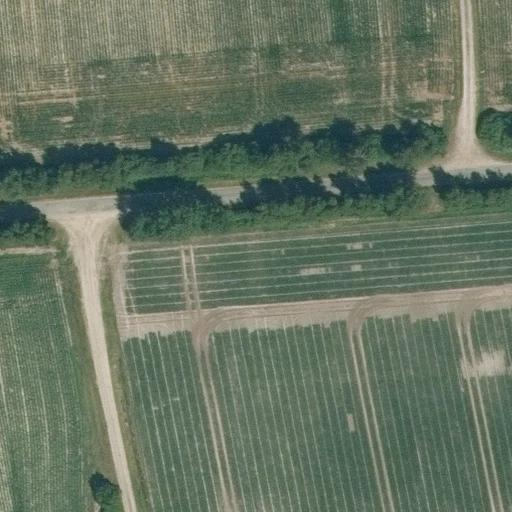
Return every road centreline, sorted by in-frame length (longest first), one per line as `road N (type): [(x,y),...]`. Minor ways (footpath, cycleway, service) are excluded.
road 1 (unclassified): [(0,214),(511,170)]
road 2 (track): [(90,207),(85,275),(130,511)]
road 3 (track): [(455,0),(471,173)]
